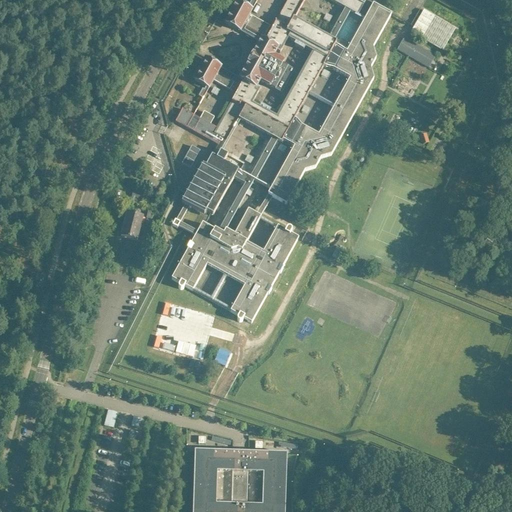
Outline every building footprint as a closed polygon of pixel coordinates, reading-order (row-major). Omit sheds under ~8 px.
[(305,172),(316,169),(321,159),(331,156),(374,80),(371,69),(376,60),(373,49),(391,15),(366,2),(366,0),(288,0),(272,28),(251,16),(253,12),(252,11),(257,0),(251,0),(247,8),(236,2),(235,4),(230,1),(225,10),(231,13),(225,24),(240,32),(261,43),(240,80),(220,69),(220,68),(205,60),(194,80),(206,87),(203,91),(202,90),(195,102),(200,105),(208,90),(210,90),(214,82),(230,91),(234,84),(239,87),(216,128),(210,125),(214,118),(204,112),(200,120),(182,110),(175,123),(217,145),(205,168),(203,166),(181,205),(184,206),(176,221),(175,221),(172,226),(177,229),(178,228),(186,233),(195,238),(172,280),(179,285),(179,286),(178,288),(179,289),(180,290),(181,290),(182,290),(183,290),(185,287),(193,292),(207,266),(245,287),(231,313),(238,317),(237,319),(237,321),(238,322),(238,323),(240,323),(241,323),(242,322),(244,320),(252,324),(299,239),(291,235),(292,233),(292,232),(292,231),(291,229),(289,229),(288,229),(287,230),(286,232),(278,228),(263,253),(247,244),(272,198),(286,206),(305,172)] [(456,28),(424,10),(411,33),(444,50),(456,28)] [(405,38),(397,51),(429,69),(436,56),(405,38)] [(425,137),(432,131),(426,124),(419,130),(425,137)] [(191,169),(200,152),(192,147),(182,164),(191,169)] [(134,191),(130,200),(136,202),(138,199),(147,202),(149,197),(134,191)] [(140,229),(143,217),(127,213),(124,225),(140,229)] [(137,242),(140,229),(124,225),(120,237),(137,242)] [(339,254),(345,241),(339,238),(333,251),(339,254)] [(105,424),(116,426),(119,407),(109,405),(105,424)] [(87,506),(109,511),(131,412),(120,409),(116,427),(104,424),(87,506)] [(194,453),(192,511),(284,511),(286,455),(194,453)]
